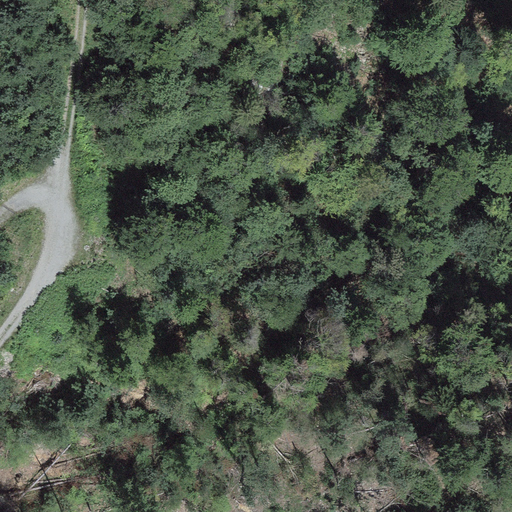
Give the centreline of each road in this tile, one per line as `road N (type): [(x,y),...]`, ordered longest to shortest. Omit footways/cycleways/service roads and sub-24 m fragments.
road 1 (track): [(0,341),(41,281),(63,224),(53,200),(24,196),(0,212)]
road 2 (track): [(53,200),(87,0)]
